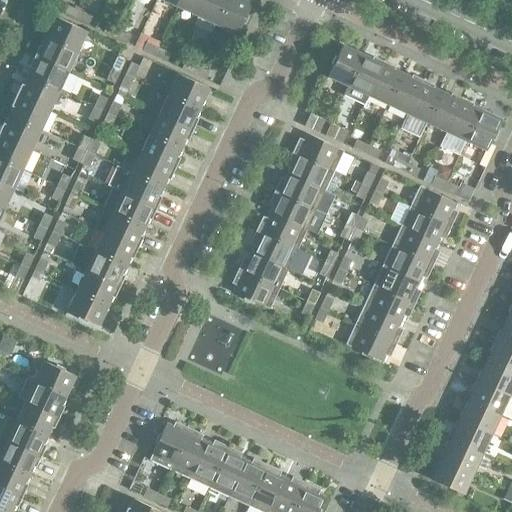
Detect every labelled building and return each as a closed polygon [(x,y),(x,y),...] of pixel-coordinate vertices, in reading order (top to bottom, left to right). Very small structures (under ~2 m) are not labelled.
[(197,15),(203,0),(179,0),(177,6),(197,15)] [(216,25),(227,0),(203,0),(197,15),(216,25)] [(251,3),(245,0),(227,0),(216,25),(237,34),(242,23),(244,24),(248,15),(246,14),(251,3)] [(76,19),(79,11),(68,5),(64,13),(76,19)] [(91,16),(79,11),(76,19),(88,24),(91,16)] [(55,16),(45,37),(77,51),(86,31),(55,16)] [(115,37),(119,29),(107,24),(103,32),(115,37)] [(130,35),(119,29),(115,37),(127,43),(130,35)] [(68,71),(77,51),(45,37),(41,45),(39,44),(34,55),(68,71)] [(141,49),(153,55),(157,47),(145,41),(141,49)] [(348,86),(362,54),(342,45),(337,56),(334,55),(330,64),(332,65),(327,76),(348,86)] [(170,53),(157,47),(153,55),(166,61),(170,53)] [(367,95),(383,61),(372,56),(371,58),(362,54),(348,86),(367,95)] [(58,91),(68,71),(34,55),(29,66),(31,68),(27,76),(58,91)] [(125,59),(118,56),(117,56),(112,68),(120,71),(125,59)] [(193,74),(197,66),(185,60),(181,68),(193,74)] [(387,104),(402,73),(393,69),(394,66),(383,61),(367,95),(387,104)] [(138,66),(138,65),(130,62),(125,74),(133,77),(138,66)] [(209,71),(197,66),(193,74),(205,79),(209,71)] [(114,83),(120,71),(112,68),(106,79),(114,83)] [(177,73),(168,94),(199,108),(209,88),(177,73)] [(407,113),(422,79),(411,74),(410,77),(402,73),(387,104),(407,113)] [(127,89),(133,77),(125,74),(119,86),(127,89)] [(49,110),(58,91),(27,76),(23,84),(21,83),(16,94),(49,110)] [(426,122),(441,91),(432,87),(433,85),(422,79),(407,113),(426,122)] [(446,131),(461,98),(450,92),(449,95),(441,91),(426,122),(446,131)] [(40,130),(49,110),(16,94),(10,106),(13,107),(9,115),(40,130)] [(195,117),(199,108),(168,94),(158,113),(192,129),(197,118),(195,117)] [(99,95),(93,107),(102,111),(107,99),(99,95)] [(465,140),(480,109),(472,105),(473,103),(461,98),(446,131),(465,140)] [(112,101),(106,113),(115,117),(120,105),(112,101)] [(96,122),(102,111),(93,107),(88,119),(96,122)] [(500,119),(480,109),(465,140),(486,150),(491,139),(493,140),(498,131),(495,130),(500,119)] [(109,129),(115,117),(106,113),(101,125),(109,129)] [(187,140),(192,129),(158,113),(149,133),(181,148),(185,139),(187,140)] [(324,120),(310,114),(304,126),(318,132),(324,120)] [(0,135),(31,150),(40,130),(9,115),(5,124),(3,122),(0,127),(0,135)] [(325,135),(333,139),(339,127),(330,123),(325,135)] [(342,142),(347,131),(339,127),(333,139),(342,143),(342,142)] [(177,156),(181,148),(149,133),(140,153),(174,168),(179,157),(177,156)] [(343,150),(306,133),(303,140),(299,138),(292,152),(333,171),(343,150)] [(0,159),(22,170),(31,150),(0,135),(0,159)] [(86,151),(91,139),(83,135),(77,147),(86,151)] [(100,143),(94,140),(91,139),(86,151),(94,155),(100,143)] [(364,153),(368,145),(356,140),(352,148),(364,153)] [(380,151),(368,145),(364,153),(376,159),(380,151)] [(80,163),(86,151),(77,147),(72,159),(80,163)] [(88,167),(94,155),(86,151),(80,163),(88,167)] [(333,171),(292,152),(286,166),(290,168),(288,173),(324,190),(333,171)] [(169,179),(174,168),(140,153),(131,172),(163,187),(166,178),(169,179)] [(403,171),(407,163),(395,158),(391,166),(403,171)] [(0,183),(13,189),(22,170),(0,159),(0,183)] [(419,169),(407,163),(403,171),(415,177),(419,169)] [(437,171),(435,175),(446,180),(451,170),(440,164),(437,171)] [(159,195),(163,187),(131,172),(122,192),(156,208),(161,196),(159,195)] [(368,187),(374,175),(366,172),(361,184),(368,187)] [(324,190),(288,173),(285,179),(280,177),(274,191),(315,210),(324,190)] [(62,174),(56,186),(64,189),(70,177),(62,174)] [(442,190),(446,182),(434,176),(430,184),(442,190)] [(380,178),(374,190),(382,194),(388,182),(380,178)] [(75,180),(70,192),(78,196),(83,184),(75,180)] [(458,187),(446,182),(442,190),(454,195),(458,187)] [(0,206),(4,209),(13,189),(0,183),(0,206)] [(458,187),(454,195),(468,201),(473,190),(460,183),(458,187)] [(363,199),(368,187),(361,184),(355,195),(363,199)] [(59,201),(64,189),(56,186),(51,198),(59,201)] [(456,203),(419,186),(409,206),(451,225),(457,211),(452,209),(456,203)] [(376,206),(382,194),(374,190),(369,202),(376,206)] [(315,210),(274,191),(267,205),(272,207),(269,213),(306,230),(315,210)] [(72,208),(78,196),(70,192),(64,204),(72,208)] [(150,219),(156,208),(122,192),(113,212),(144,226),(148,218),(150,219)] [(444,239),(451,225),(409,206),(400,226),(437,243),(439,237),(444,239)] [(140,235),(144,226),(113,212),(103,231),(137,247),(142,236),(140,235)] [(353,228),(359,216),(350,212),(345,224),(353,228)] [(44,213),(38,225),(46,229),(52,217),(44,213)] [(306,230),(269,213),(267,218),(262,216),(256,230),(297,249),(306,230)] [(367,220),(359,216),(353,228),(361,232),(367,220)] [(57,219),(52,231),(60,235),(65,223),(57,219)] [(348,240),(353,228),(345,224),(339,236),(348,240)] [(41,240),(46,229),(38,225),(33,237),(41,240)] [(434,248),(437,243),(400,226),(391,245),(432,265),(439,251),(434,248)] [(356,243),(361,232),(353,228),(348,240),(356,243)] [(288,269),(297,249),(256,230),(249,244),(254,246),(251,252),(288,269)] [(54,247),(60,235),(52,231),(46,243),(54,247)] [(132,258),(137,247),(103,231),(94,251),(126,266),(130,257),(132,258)] [(426,279),(432,265),(391,245),(382,265),(419,282),(421,276),(426,279)] [(332,264),(337,253),(330,250),(324,261),(332,264)] [(122,274),(126,266),(94,251),(85,271),(119,286),(124,275),(122,274)] [(28,268),(34,256),(26,252),(20,264),(28,268)] [(279,288),(288,269),(251,252),(249,257),(244,255),(237,269),(279,288)] [(351,260),(343,256),(338,268),(346,272),(351,260)] [(39,258),(34,270),(42,274),(47,262),(39,258)] [(326,277),(332,264),(324,261),(319,274),(326,277)] [(22,280),(28,268),(20,264),(14,276),(22,280)] [(416,288),(419,282),(382,265),(373,284),(414,304),(421,290),(416,288)] [(340,284),(346,272),(338,268),(332,280),(340,284)] [(269,309),(279,288),(237,269),(231,283),(236,285),(233,292),(244,297),(243,299),(252,303),(253,301),(269,309)] [(36,286),(42,274),(34,270),(28,282),(36,286)] [(114,297),(119,286),(85,271),(76,290),(108,305),(111,296),(114,297)] [(408,318),(414,304),(373,284),(364,304),(400,321),(403,316),(408,318)] [(314,305),(319,293),(311,289),(306,301),(314,305)] [(98,325),(108,305),(76,290),(67,311),(78,316),(77,318),(86,322),(87,320),(98,325)] [(325,295),(319,308),(327,311),(333,299),(325,295)] [(308,317),(314,305),(306,301),(300,313),(308,317)] [(398,327),(400,321),(364,304),(355,324),(396,343),(402,329),(398,327)] [(319,330),(327,311),(319,308),(314,319),(310,326),(319,330)] [(511,348),(511,325),(504,321),(495,341),(511,348)] [(389,357),(396,343),(355,324),(345,344),(361,352),(360,354),(370,358),(371,356),(382,361),(385,355),(389,357)] [(511,372),(511,348),(495,341),(486,361),(511,372)] [(43,361),(34,381),(65,396),(75,375),(64,370),(65,368),(55,364),(54,366),(43,361)] [(509,395),(511,388),(511,372),(486,361),(477,380),(509,395)] [(252,405),(257,393),(220,377),(214,389),(252,405)] [(500,415),(509,395),(477,380),(468,400),(500,415)] [(61,404),(65,396),(34,381),(24,401),(58,417),(64,405),(61,404)] [(491,434),(500,415),(468,400),(459,419),(491,434)] [(53,428),(58,417),(24,401),(15,421),(47,435),(51,427),(53,428)] [(481,454),(491,434),(459,419),(450,439),(481,454)] [(43,444),(47,435),(15,421),(6,440),(40,456),(45,445),(43,444)] [(169,469),(188,428),(174,421),(172,426),(166,423),(161,434),(158,433),(154,442),(156,443),(149,460),(169,469)] [(189,478),(206,442),(200,439),(202,434),(188,428),(169,469),(189,478)] [(472,473),(481,454),(450,439),(441,459),(472,473)] [(35,467),(40,456),(6,440),(0,453),(0,461),(29,475),(33,466),(35,467)] [(208,487),(228,446),(214,440),(212,444),(206,442),(189,478),(208,487)] [(228,497),(245,460),(239,457),(242,453),(228,446),(208,487),(228,497)] [(248,506),(267,464),(253,458),(251,463),(245,460),(228,497),(248,506)] [(463,494),(472,473),(441,459),(431,479),(463,494)] [(25,483),(29,475),(0,461),(0,485),(22,495),(27,484),(25,483)] [(261,511),(268,511),(284,478),(279,475),(281,471),(267,464),(248,506),(261,511)] [(292,511),(306,483),(292,476),(290,481),(284,478),(268,511),(292,511)] [(320,489),(306,483),(292,511),(319,511),(321,509),(319,508),(324,497),(318,494),(320,489)] [(16,507),(22,495),(0,485),(0,508),(7,511),(11,511),(14,506),(16,507)] [(154,501),(158,493),(146,488),(142,496),(154,501)] [(511,503),(511,491),(507,490),(503,499),(511,503)] [(170,499),(158,493),(154,501),(166,507),(170,499)] [(127,507),(124,511),(162,511),(133,498),(129,508),(127,507)]
